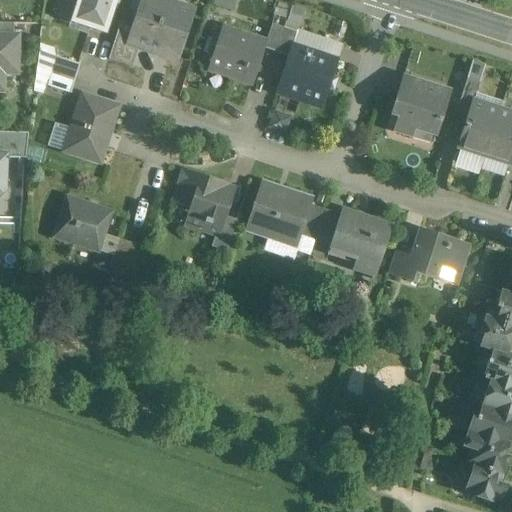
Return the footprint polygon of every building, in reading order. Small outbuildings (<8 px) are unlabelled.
[(116,0),(65,0),(77,4),(71,23),(105,34),(116,0)] [(194,13),(153,0),(141,0),(131,30),(127,44),(138,47),(178,60),(194,13)] [(13,24),(0,23),(0,37),(13,38),(13,24)] [(283,29),(271,25),(265,44),(263,50),(275,54),(283,29)] [(131,30),(120,26),(109,60),(131,68),(138,47),(127,44),(131,30)] [(265,44),(221,29),(208,71),(251,86),(263,50),(265,44)] [(297,34),(283,29),(275,54),(288,58),(291,47),(292,47),(297,34)] [(0,91),(1,92),(2,58),(16,58),(17,38),(13,38),(0,37),(0,91)] [(292,47),(291,47),(288,58),(276,94),(322,109),(337,62),(292,47)] [(33,83),(72,94),(82,61),(42,49),(33,83)] [(450,92),(402,77),(401,79),(409,82),(401,106),(394,104),(390,116),(397,119),(392,133),(411,139),(413,131),(435,138),(450,92)] [(118,108),(81,96),(63,152),(99,164),(118,108)] [(499,111),(472,103),(457,149),(484,158),(499,111)] [(511,115),(499,111),(484,158),(510,166),(511,160),(511,115)] [(28,134),(0,133),(0,156),(6,156),(6,158),(24,159),(28,134)] [(232,188),(181,171),(171,202),(180,205),(181,203),(191,206),(184,227),(214,237),(218,238),(224,221),(229,205),(226,204),(232,188)] [(311,201),(261,185),(246,231),(295,247),(299,237),(309,206),(311,201)] [(66,198),(53,239),(97,254),(111,213),(66,198)] [(324,211),(309,206),(299,237),(314,242),(324,211)] [(324,211),(314,242),(330,247),(340,216),(324,211)] [(390,228),(342,212),(340,216),(330,247),(328,253),(350,261),(352,256),(364,259),(360,272),(373,277),(390,228)] [(236,225),(224,221),(218,238),(214,237),(211,248),(226,253),(236,225)] [(469,245),(420,230),(411,257),(406,272),(415,274),(436,281),(440,270),(459,276),(469,245)] [(143,248),(118,240),(109,269),(133,277),(143,248)] [(411,257),(396,253),(388,276),(412,283),(415,274),(406,272),(411,257)] [(500,310),(496,321),(511,326),(511,296),(511,297),(511,295),(501,292),(496,309),(500,310)] [(479,348),(492,352),(492,351),(504,355),(504,354),(507,355),(511,341),(511,326),(496,321),(485,318),(479,334),(483,335),(479,348)] [(490,381),(511,388),(511,356),(507,355),(504,354),(504,355),(492,351),(492,352),(483,380),(490,382),(490,381)] [(490,382),(481,407),(511,417),(511,388),(490,381),(490,382)] [(471,420),(467,432),(505,445),(509,433),(511,434),(511,417),(481,407),(478,418),(476,417),(474,421),(471,420)] [(474,464),(504,474),(509,459),(502,456),(506,445),(505,445),(467,432),(462,448),(472,451),(468,462),(474,464)] [(418,447),(411,469),(425,474),(432,451),(418,447)] [(504,474),(474,464),(464,491),(475,494),(473,498),(492,504),(493,500),(500,502),(505,487),(500,486),(504,474)]
